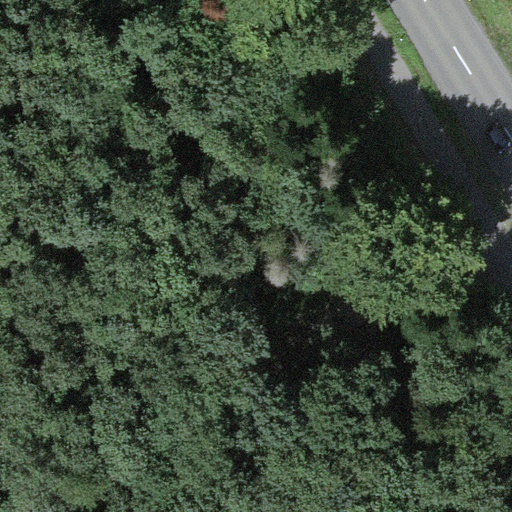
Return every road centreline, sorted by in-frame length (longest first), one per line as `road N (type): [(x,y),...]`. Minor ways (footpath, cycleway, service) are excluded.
road 1 (track): [(511,203),(60,511)]
road 2 (tertiary): [(511,130),(428,0)]
